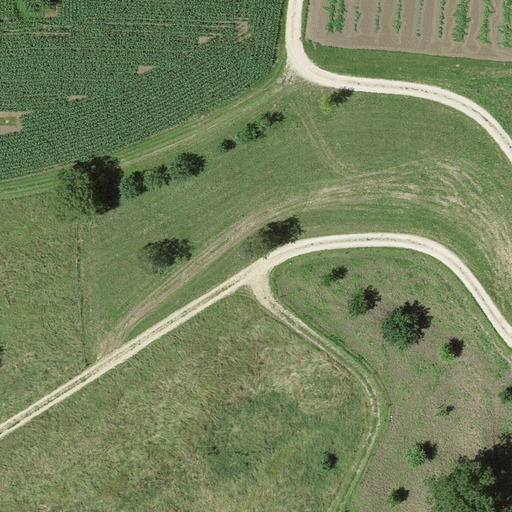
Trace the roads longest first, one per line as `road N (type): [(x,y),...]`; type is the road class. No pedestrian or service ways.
road 1 (track): [(511,339),(457,265),(429,245),(310,243),(272,255),(0,427)]
road 2 (track): [(0,190),(139,154),(297,72)]
road 3 (track): [(264,261),(259,288),(270,303),(358,373),(375,405),(366,446),(333,511)]
road 4 (track): [(297,72),(464,101),(511,150)]
